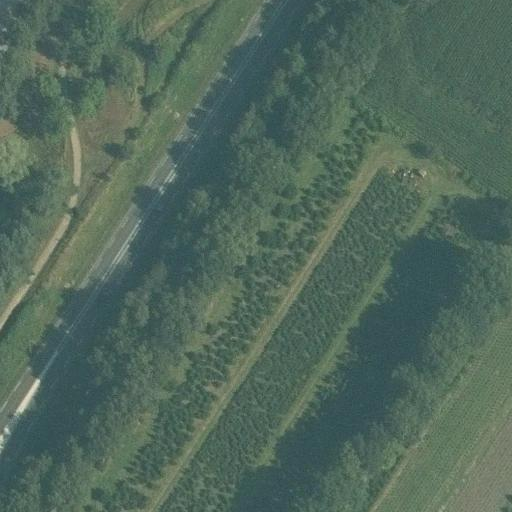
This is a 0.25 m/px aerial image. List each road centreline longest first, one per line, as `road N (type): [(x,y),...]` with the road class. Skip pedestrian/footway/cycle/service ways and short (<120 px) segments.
road 1 (track): [(51,511),(379,0)]
road 2 (primary): [(0,443),(283,0)]
